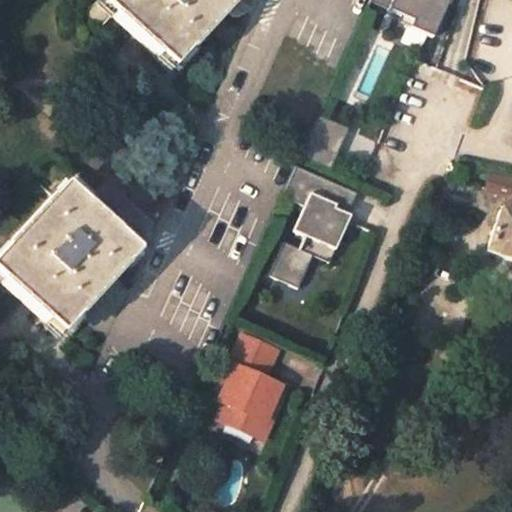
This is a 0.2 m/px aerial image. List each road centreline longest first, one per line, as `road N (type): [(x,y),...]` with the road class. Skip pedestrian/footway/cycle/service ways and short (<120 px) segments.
road 1 (residential): [(285,511),(439,109)]
road 2 (unknown): [(429,135),(470,145),(511,66)]
